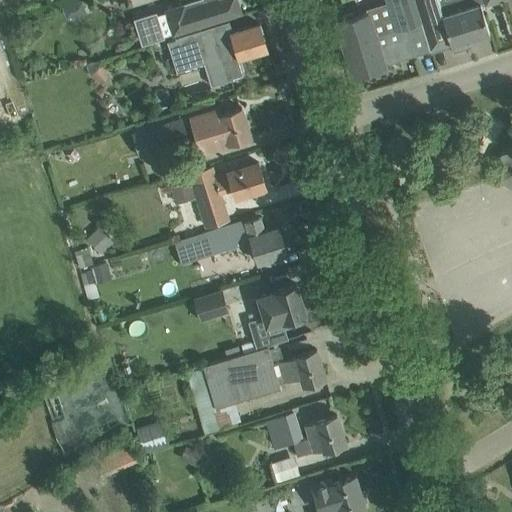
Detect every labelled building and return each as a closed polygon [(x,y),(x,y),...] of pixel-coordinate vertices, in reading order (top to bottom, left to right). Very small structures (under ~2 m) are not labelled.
[(86,10),(82,0),(75,0),(62,4),(66,16),(86,10)] [(202,0),(186,5),(185,1),(164,7),(172,32),(240,11),(236,0),(202,0)] [(368,10),(336,20),(344,44),(421,20),(414,0),(387,0),(391,13),(370,19),(368,10)] [(414,0),(421,20),(429,50),(430,49),(430,48),(450,41),(453,48),(466,44),(467,38),(489,31),(479,0),(483,0),(485,3),(494,0),(414,0)] [(165,36),(156,10),(134,17),(142,43),(165,36)] [(259,23),(240,29),(233,31),(230,20),(228,20),(228,21),(179,36),(179,38),(170,41),(177,63),(186,61),(188,67),(208,61),(214,83),(245,74),(239,56),(267,48),(259,23)] [(421,20),(344,44),(353,74),(429,50),(421,20)] [(241,106),(220,113),(229,141),(250,135),(241,106)] [(219,108),(191,117),(202,150),(229,141),(220,113),(219,108)] [(182,115),(132,131),(140,155),(189,140),(182,115)] [(499,172),(503,179),(510,184),(511,183),(511,149),(506,151),(501,156),(498,164),(499,172)] [(212,166),(193,171),(190,172),(206,225),(228,218),(220,192),(233,188),(235,196),(266,186),(258,161),(214,174),(212,166)] [(231,223),(175,241),(181,261),(237,244),(236,239),(250,234),(258,260),(286,251),(279,226),(264,231),(259,216),(232,224),(231,223)] [(103,250),(116,239),(103,224),(90,235),(103,250)] [(109,260),(87,267),(91,281),(113,274),(109,260)] [(296,283),(274,289),(274,290),(258,295),(269,331),(300,322),(298,314),(305,311),(296,283)] [(194,296),(200,317),(229,308),(223,287),(194,296)] [(203,366),(186,371),(204,431),(238,421),(232,401),(281,385),(279,381),(274,363),(272,359),(269,347),(267,343),(257,346),(202,363),(203,366)] [(278,362),(274,363),(279,381),(291,378),(301,375),(304,383),(325,376),(316,348),(295,354),(295,355),(277,360),(278,362)] [(336,413),(317,419),(314,420),(314,421),(305,424),(309,436),(302,438),(294,410),(265,419),(273,447),(292,441),(297,454),(323,446),(323,449),(345,442),(336,413)] [(160,417),(136,424),(144,447),(167,441),(160,417)] [(134,442),(97,458),(104,474),(140,458),(134,442)] [(329,478),(311,483),(320,510),(314,511),(337,511),(335,506),(336,505),(338,511),(344,511),(365,506),(364,502),(367,498),(365,489),(360,489),(355,474),(330,482),(329,478)]
